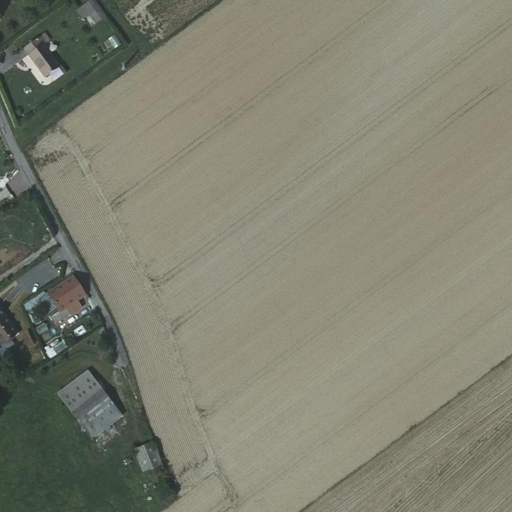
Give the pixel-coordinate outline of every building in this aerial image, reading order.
[(79,0),(74,5),(81,14),(87,9),(79,0)] [(88,22),(98,13),(88,0),(79,0),(87,9),(81,14),(88,22)] [(39,80),(54,67),(39,47),(41,45),(35,37),(17,51),(39,80)] [(48,303),(73,289),(66,278),(42,293),(48,303)] [(76,296),(73,289),(48,303),(52,310),(58,306),(62,312),(74,306),(71,299),(76,296)] [(123,418),(87,369),(54,393),(93,441),(123,418)] [(155,471),(146,449),(128,456),(137,479),(155,471)]
